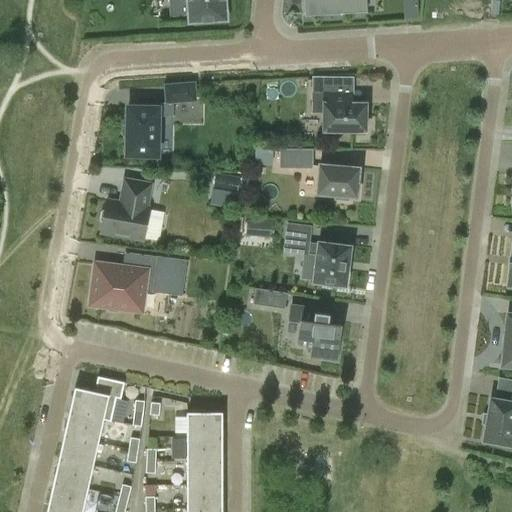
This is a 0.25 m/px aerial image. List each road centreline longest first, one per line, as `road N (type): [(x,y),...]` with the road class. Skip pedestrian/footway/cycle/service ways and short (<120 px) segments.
road 1 (residential): [(492,42),(494,81),(453,404),(448,417),(417,429),(362,414)]
road 2 (residential): [(72,348),(50,334),(50,322),(96,74),(115,64),(259,55)]
road 3 (residential): [(362,414),(404,48)]
road 4 (residential): [(237,386),(72,348)]
road 5 (residential): [(72,348),(33,511)]
road 6 (residential): [(259,55),(404,48)]
road 7 (residential): [(362,414),(237,386)]
road 8 (residential): [(237,386),(235,511)]
